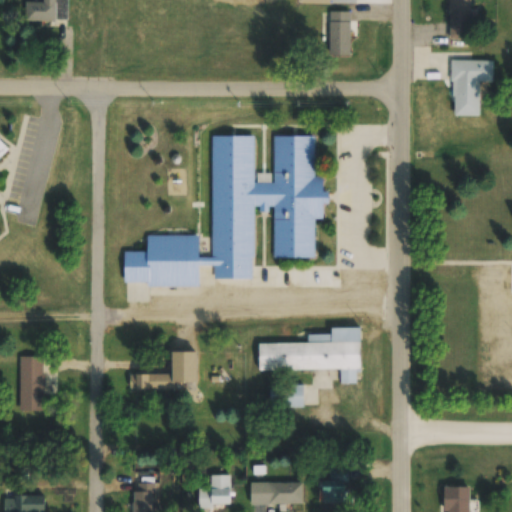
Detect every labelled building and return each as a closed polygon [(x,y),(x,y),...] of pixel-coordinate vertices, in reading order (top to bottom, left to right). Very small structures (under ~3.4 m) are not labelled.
[(68,0),(42,0),(43,2),(25,2),(26,21),(69,21),(68,0)] [(448,0),(448,40),(470,40),(470,0),(448,0)] [(351,12),(329,12),(329,55),(351,55),(351,12)] [(492,83),(492,60),(451,60),(451,116),(479,117),(479,83),(492,83)] [(253,280),(254,208),(259,210),(274,210),(273,258),(314,259),(314,219),(323,220),(324,178),(314,175),(315,136),(273,135),(273,173),(254,172),(254,136),(212,135),(210,257),(199,257),(199,237),(147,236),(147,252),(124,252),(124,282),(127,283),(143,283),(151,286),(199,287),(199,267),(209,267),(214,268),(214,279),(253,280)] [(0,157),(8,149),(0,140),(0,157)] [(258,343),(258,371),(361,370),(360,327),(331,328),(331,334),(307,335),(308,343),(258,343)] [(129,374),(129,390),(174,390),(174,383),(197,383),(197,351),(171,351),(171,373),(129,374)] [(19,412),(43,412),(43,393),(55,393),(55,357),(19,357),(19,412)] [(270,384),(270,408),(303,408),(303,384),(270,384)] [(154,420),(131,420),(131,443),(154,443),(154,420)] [(210,475),(210,488),(198,488),(198,508),(231,508),(231,475),(210,475)] [(345,503),(345,481),(320,481),(320,503),(345,503)] [(250,482),(250,505),(302,505),(302,482),(250,482)] [(154,511),(154,483),(132,483),(132,511),(154,511)] [(469,511),(469,487),(445,487),(445,511),(469,511)] [(44,511),(44,496),(3,496),(3,511),(44,511)]
